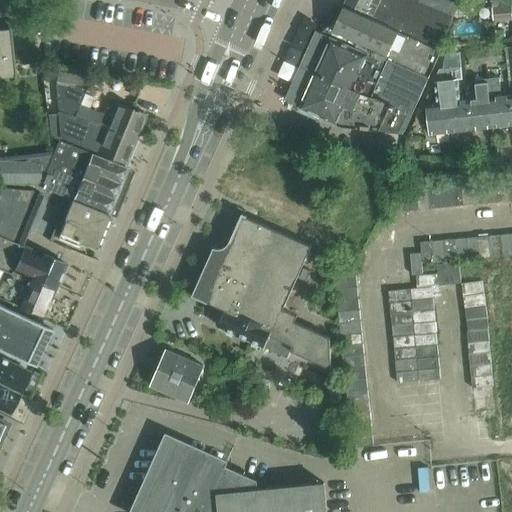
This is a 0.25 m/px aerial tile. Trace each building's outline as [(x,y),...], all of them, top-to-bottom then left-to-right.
[(440,50),(462,0),(344,0),(345,1),(366,10),(364,15),(440,50)] [(343,6),(333,29),(358,41),(357,44),(428,77),(440,51),(371,19),(364,16),(343,6)] [(511,19),(511,14),(511,6),(491,7),(493,21),(511,19)] [(0,78),(13,78),(13,79),(16,79),(11,30),(0,30),(0,78)] [(504,30),(496,31),(496,39),(505,38),(504,30)] [(360,92),(413,109),(428,78),(374,53),(371,58),(366,56),(367,54),(322,33),(306,68),(360,92)] [(484,50),(485,63),(502,61),(500,47),(484,50)] [(485,63),(484,50),(468,52),(469,65),(485,63)] [(471,129),(468,99),(456,101),(455,91),(454,79),(462,78),(459,54),(446,55),(443,67),(450,131),(471,129)] [(429,133),(450,131),(443,67),(443,69),(440,70),(435,81),(436,93),(437,103),(426,104),(429,133)] [(402,132),(413,109),(360,92),(306,68),(290,103),(342,126),(402,132)] [(78,104),(85,87),(88,88),(90,77),(78,77),(70,76),(57,74),(55,84),(54,84),(59,138),(125,164),(144,115),(115,104),(110,117),(78,104)] [(488,83),(492,126),(511,123),(511,115),(510,95),(499,96),(497,78),(487,79),(488,83)] [(468,99),(471,129),(492,126),(488,83),(475,84),(477,98),(468,99)] [(72,201),(79,204),(107,215),(126,168),(59,141),(60,140),(58,139),(51,158),(38,159),(38,162),(0,162),(0,183),(40,184),(39,187),(72,200),(72,201)] [(303,181),(310,163),(256,140),(239,179),(299,205),(308,183),(303,181)] [(0,187),(0,269),(11,274),(23,247),(44,195),(32,191),(0,187)] [(79,204),(72,201),(64,220),(57,239),(75,246),(77,242),(94,248),(107,215),(79,204)] [(205,301),(227,311),(273,329),(294,339),(301,324),(294,321),(296,315),(282,309),(310,246),(241,214),(219,267),(215,266),(212,266),(202,289),(210,292),(205,301)] [(23,247),(11,274),(53,291),(64,265),(38,254),(23,247)] [(411,279),(422,278),(420,256),(409,258),(411,279)] [(450,288),(461,287),(459,266),(448,267),(450,288)] [(439,290),(450,288),(447,267),(436,269),(439,290)] [(366,370),(359,271),(343,272),(350,371),(366,370)] [(4,281),(0,290),(0,298),(43,316),(53,291),(11,274),(8,283),(4,281)] [(414,281),(415,291),(437,289),(436,279),(414,281)] [(476,409),(496,407),(486,279),(466,280),(476,409)] [(388,295),(389,305),(411,304),(409,293),(388,295)] [(0,350),(33,366),(35,367),(36,366),(36,365),(44,349),(52,332),(53,331),(51,330),(50,330),(0,306),(0,350)] [(220,328),(264,347),(286,357),(290,350),(331,368),(329,337),(301,324),(294,339),(273,329),(227,311),(220,328)] [(156,391),(193,406),(208,371),(171,355),(156,391)] [(0,384),(17,393),(27,372),(0,358),(0,384)] [(0,409),(8,413),(17,393),(0,384),(0,409)] [(326,511),(324,483),(270,489),(270,487),(169,441),(137,511),(326,511)]
